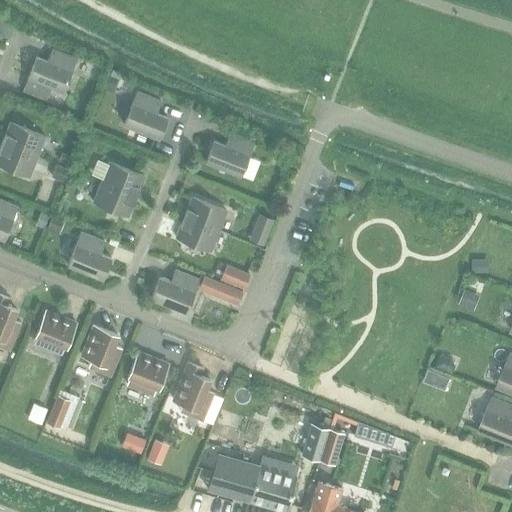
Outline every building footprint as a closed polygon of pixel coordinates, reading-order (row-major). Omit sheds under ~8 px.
[(28,77),(23,90),(46,99),(51,86),(63,90),(76,58),(52,48),(47,61),(36,56),(28,77)] [(113,69),(105,88),(113,91),(120,72),(113,69)] [(156,112),(161,100),(137,91),(124,124),(159,137),(167,117),(156,112)] [(2,142),(37,156),(45,136),(10,122),(2,142)] [(88,131),(83,144),(92,147),(97,134),(88,131)] [(214,140),(206,160),(241,174),(254,141),(230,132),(225,144),(214,140)] [(0,164),(29,176),(37,156),(2,142),(0,146),(0,164)] [(62,152),(58,160),(65,162),(68,154),(62,152)] [(101,181),(136,195),(144,175),(109,161),(101,181)] [(56,164),(51,176),(63,180),(67,168),(56,164)] [(69,178),(64,189),(72,193),(77,181),(69,178)] [(128,215),(136,195),(101,181),(93,201),(128,215)] [(183,216),(218,230),(226,210),(191,196),(183,216)] [(0,237),(4,239),(17,206),(0,199),(0,237)] [(39,211),(33,224),(42,227),(47,214),(39,211)] [(52,216),(47,228),(59,232),(63,220),(52,216)] [(210,250),(218,230),(183,216),(175,236),(210,250)] [(254,225),(249,238),(263,243),(268,231),(254,225)] [(81,231),(68,264),(103,278),(111,257),(100,253),(105,241),(81,231)] [(489,259),(473,259),(473,272),(489,272),(489,259)] [(220,263),(214,276),(221,278),(221,277),(226,266),(220,263)] [(249,274),(227,265),(226,266),(221,277),(243,286),(249,274)] [(190,300),(196,287),(199,278),(175,269),(170,281),(159,277),(151,297),(186,311),(190,300)] [(201,274),(196,287),(222,298),(237,304),(242,291),(201,274)] [(465,290),(459,304),(473,310),(479,296),(465,290)] [(0,293),(0,336),(4,339),(5,337),(13,340),(20,322),(12,319),(16,309),(5,304),(8,297),(0,293)] [(36,334),(65,346),(75,322),(45,310),(36,334)] [(94,324),(81,354),(106,364),(106,363),(114,366),(122,347),(114,344),(118,334),(94,324)] [(137,351),(127,375),(158,387),(167,363),(137,351)] [(511,391),(511,353),(510,353),(497,385),(511,391)] [(440,354),(435,366),(452,373),(455,366),(452,359),(440,354)] [(213,392),(206,388),(210,379),(198,374),(201,367),(188,361),(173,399),(205,412),(213,392)] [(427,369),(423,380),(434,385),(439,374),(427,369)] [(59,388),(44,425),(63,432),(78,395),(59,388)] [(511,442),(511,418),(511,415),(511,404),(492,396),(479,429),(511,442)] [(34,402),(28,417),(41,422),(47,408),(34,402)] [(155,439),(162,418),(141,411),(134,432),(155,439)] [(310,423),(301,453),(319,459),(327,428),(310,423)] [(334,463),(343,433),(328,428),(319,459),(334,463)] [(384,430),(380,443),(392,446),(396,435),(384,430)] [(133,434),(128,447),(140,452),(146,439),(133,434)] [(151,447),(147,457),(160,462),(164,452),(151,447)] [(209,477),(206,488),(235,496),(248,500),(286,511),(297,475),(274,468),(277,460),(261,455),(259,463),(217,451),(214,462),(209,477)] [(337,503),(341,489),(318,482),(308,511),(363,511),(364,511),(337,503)]
